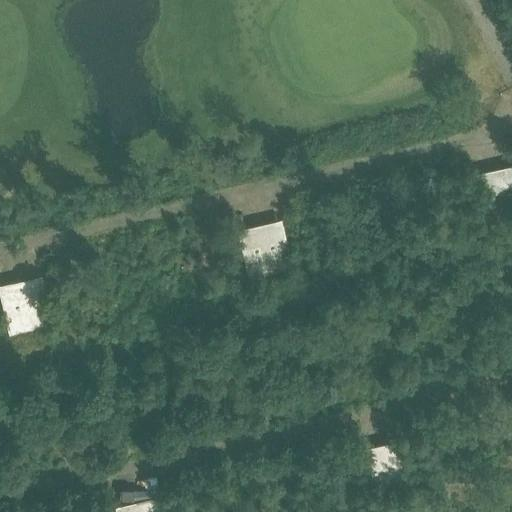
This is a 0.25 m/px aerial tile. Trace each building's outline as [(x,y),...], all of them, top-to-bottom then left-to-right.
[(511,164),(472,174),(484,224),(511,217),(511,164)] [(282,219),(237,229),(248,280),(294,269),(282,219)] [(42,275),(0,284),(0,298),(9,336),(54,325),(42,275)] [(412,490),(400,439),(354,450),(367,500),(412,490)] [(164,511),(160,496),(115,506),(116,511),(164,511)]
